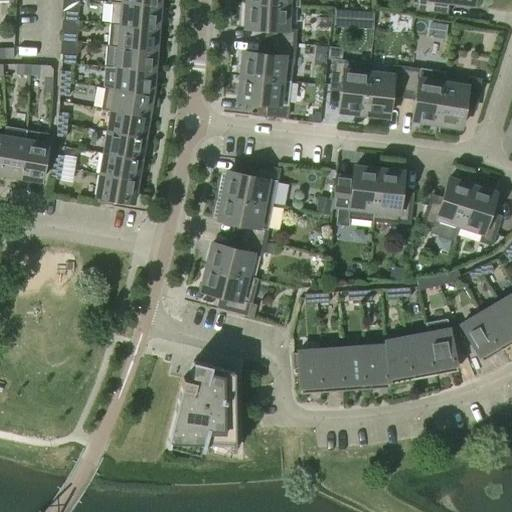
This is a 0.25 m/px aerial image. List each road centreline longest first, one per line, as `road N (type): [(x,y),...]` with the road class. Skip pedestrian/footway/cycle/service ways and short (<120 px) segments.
road 1 (residential): [(144,325),(280,361),(286,419),(423,408),(511,375)]
road 2 (residential): [(482,156),(192,121)]
road 3 (residential): [(165,246),(37,227),(0,253)]
road 4 (residential): [(165,246),(192,121)]
road 5 (residential): [(192,121),(202,0)]
